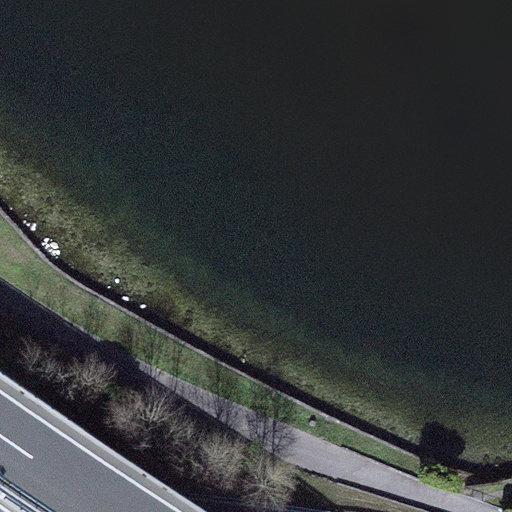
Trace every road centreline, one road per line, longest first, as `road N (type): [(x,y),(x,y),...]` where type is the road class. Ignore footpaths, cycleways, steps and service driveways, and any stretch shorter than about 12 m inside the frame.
road 1 (unclassified): [(463,510),(262,434),(48,328),(0,293)]
road 2 (motorway): [(118,511),(0,431)]
